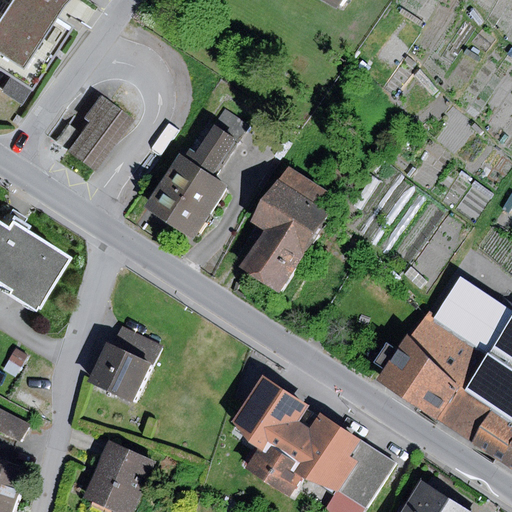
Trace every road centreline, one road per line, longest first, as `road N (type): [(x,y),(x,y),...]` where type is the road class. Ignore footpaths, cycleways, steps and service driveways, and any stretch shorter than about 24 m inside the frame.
road 1 (tertiary): [(511,492),(117,234)]
road 2 (residential): [(117,234),(40,511)]
road 3 (residential): [(131,0),(10,164)]
road 4 (tertiary): [(117,234),(10,164)]
